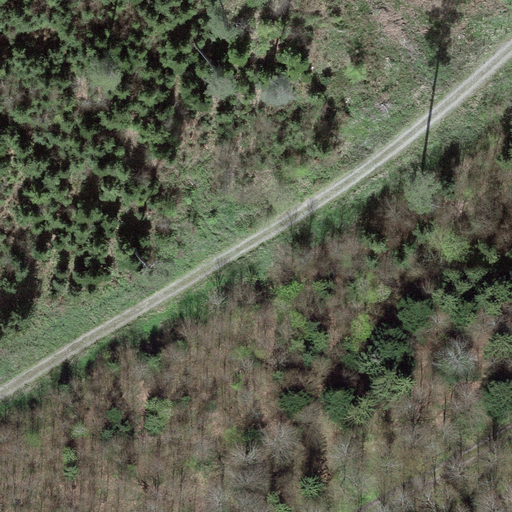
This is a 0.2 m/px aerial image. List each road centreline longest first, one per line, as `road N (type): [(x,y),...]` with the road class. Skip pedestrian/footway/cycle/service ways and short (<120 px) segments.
road 1 (track): [(0,393),(338,186),(511,44)]
road 2 (track): [(366,511),(511,430)]
